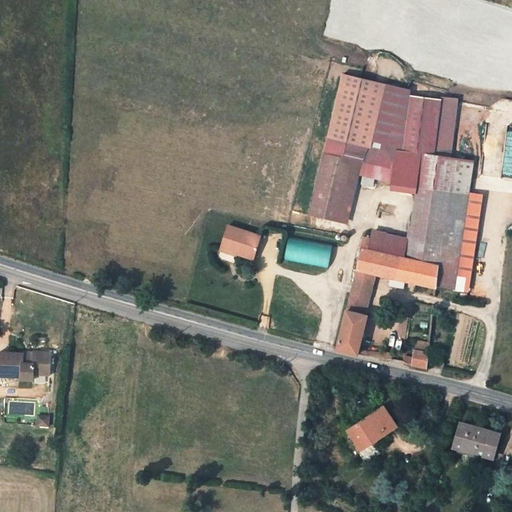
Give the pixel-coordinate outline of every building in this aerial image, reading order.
[(327,139),(383,146),(396,149),(450,157),(455,101),(411,97),(411,90),(343,72),(327,139)] [(486,122),(473,121),(470,141),(484,143),(486,122)] [(352,226),(357,176),(362,176),(361,184),(369,186),(369,178),(392,181),(396,149),(383,146),(382,149),(356,147),(323,142),(313,220),(352,226)] [(392,181),(417,184),(446,188),(449,166),(450,157),(396,149),(392,181)] [(471,169),(449,166),(446,188),(467,191),(471,169)] [(438,264),(446,188),(417,184),(411,226),(409,226),(407,241),(404,257),(438,264)] [(454,289),(469,191),(467,191),(446,188),(438,264),(436,286),(454,289)] [(227,223),(221,245),(237,249),(236,251),(253,256),(260,233),(227,223)] [(360,247),(384,252),(388,237),(388,234),(373,231),(372,238),(363,237),(360,247)] [(285,259),(329,268),(334,244),(290,236),(285,259)] [(407,241),(388,237),(384,252),(400,256),(404,257),(407,241)] [(237,249),(221,245),(219,249),(235,253),(237,249)] [(436,286),(438,264),(404,257),(400,256),(384,252),(360,247),(360,249),(362,249),(353,284),(363,286),(366,272),(373,273),(390,277),(404,280),(436,287),(436,286)] [(220,251),(219,257),(235,262),(236,256),(220,251)] [(350,294),(368,298),(373,273),(366,272),(363,286),(353,284),(352,290),(350,294)] [(404,280),(390,277),(389,285),(403,288),(404,280)] [(359,349),(367,315),(364,314),(368,298),(350,294),(336,349),(357,354),(359,349)] [(430,343),(415,341),(413,350),(429,352),(430,343)] [(381,354),(380,359),(389,360),(393,358),(393,352),(381,350),(381,354)] [(411,365),(424,368),(427,368),(429,352),(413,350),(412,357),(411,365)] [(403,361),(406,364),(411,365),(412,357),(404,356),(403,361)] [(40,360),(23,359),(23,364),(12,364),(12,360),(0,360),(0,384),(10,386),(10,389),(24,389),(25,382),(40,383),(40,360)] [(313,394),(312,404),(322,405),(323,395),(313,394)] [(383,410),(345,434),(358,454),(395,430),(383,410)] [(50,425),(50,414),(37,414),(37,425),(50,425)] [(27,431),(28,421),(17,421),(17,431),(27,431)] [(495,440),(456,430),(449,455),(488,466),(495,440)] [(356,459),(360,467),(362,469),(377,459),(377,457),(372,450),(356,459)]
